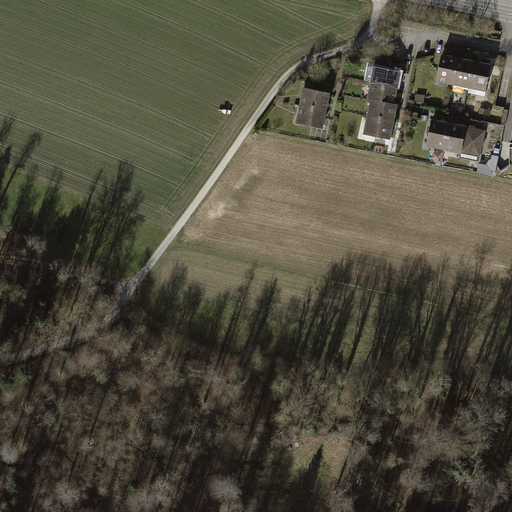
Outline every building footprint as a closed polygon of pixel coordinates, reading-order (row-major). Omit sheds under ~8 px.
[(437,77),(453,81),(458,57),(442,54),(437,77)] [(453,81),(470,84),(475,61),(458,57),(453,81)] [(491,64),(475,61),(470,84),(468,92),(484,95),(491,64)] [(377,67),(373,84),(397,89),(400,72),(377,67)] [(394,103),(397,89),(373,84),(370,99),(374,99),(394,103)] [(306,89),(303,105),(326,110),(329,94),(306,89)] [(424,95),(417,93),(415,102),(422,103),(424,95)] [(374,99),(371,116),(394,120),(397,104),(394,103),(374,99)] [(322,127),(326,110),(303,105),(299,122),(322,127)] [(390,138),(394,120),(371,116),(367,134),(390,138)] [(428,143),(445,146),(449,123),(432,120),(428,143)] [(467,126),(449,123),(445,146),(462,149),(461,156),(477,158),(478,152),(480,152),(484,129),(467,126)] [(435,146),(433,161),(444,162),(446,148),(435,146)] [(487,169),(488,173),(494,175),(498,159),(493,157),(493,160),(490,160),(487,163),(486,167),(487,169)]
